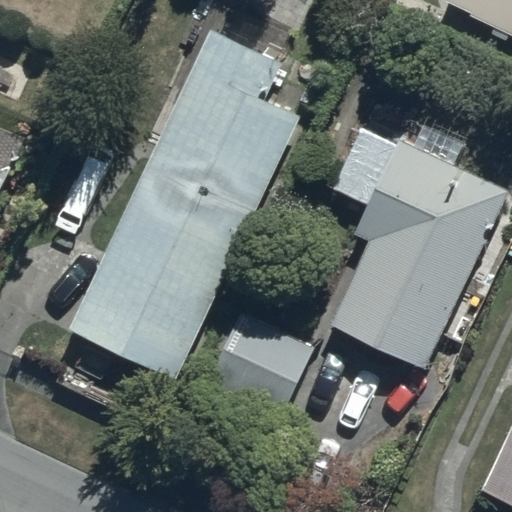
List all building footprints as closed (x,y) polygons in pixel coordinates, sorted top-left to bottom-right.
[(511,0),(472,0),(511,19),(511,0)] [(75,312),(180,363),(307,103),(271,86),(290,47),(221,13),(75,312)] [(0,191),(31,125),(0,109),(0,191)] [(431,359),(511,179),(407,126),(361,217),(380,227),(338,312),(431,359)] [(287,411),(318,337),(237,303),(206,377),(287,411)] [(511,423),(487,476),(511,488),(511,423)]
